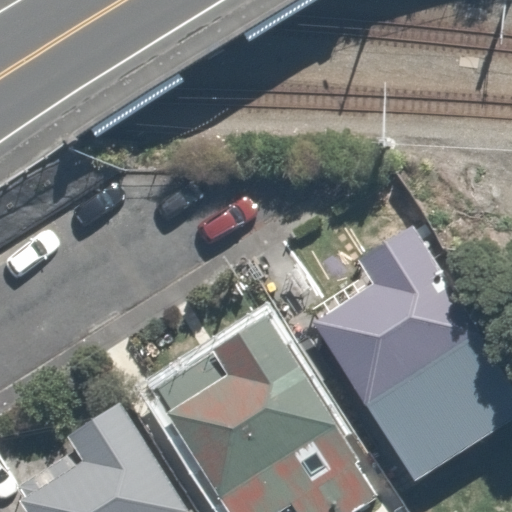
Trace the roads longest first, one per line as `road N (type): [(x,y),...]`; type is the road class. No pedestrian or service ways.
road 1 (residential): [(0,292),(145,198)]
road 2 (secondary): [(121,0),(0,75)]
